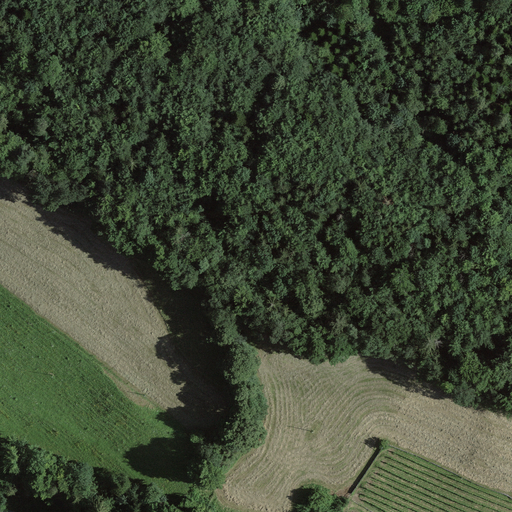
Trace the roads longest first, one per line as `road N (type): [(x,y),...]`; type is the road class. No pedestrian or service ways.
road 1 (track): [(382,20),(382,44),(407,111),(486,191),(511,204)]
road 2 (track): [(195,0),(136,35),(45,46),(0,35)]
road 3 (track): [(511,5),(401,23),(323,0)]
